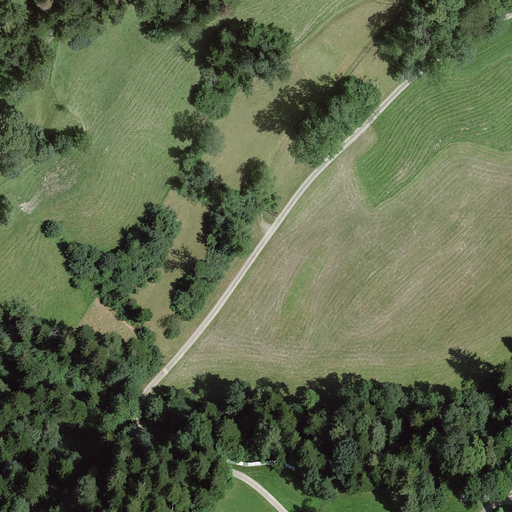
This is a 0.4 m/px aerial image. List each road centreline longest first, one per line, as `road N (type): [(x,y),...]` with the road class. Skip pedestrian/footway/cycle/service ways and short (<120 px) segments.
road 1 (track): [(284,511),(254,483),(150,440),(142,402),(330,157),(409,80),(511,17)]
road 2 (track): [(272,232),(260,204),(284,138),(421,0)]
road 3 (track): [(0,115),(49,41),(123,0)]
